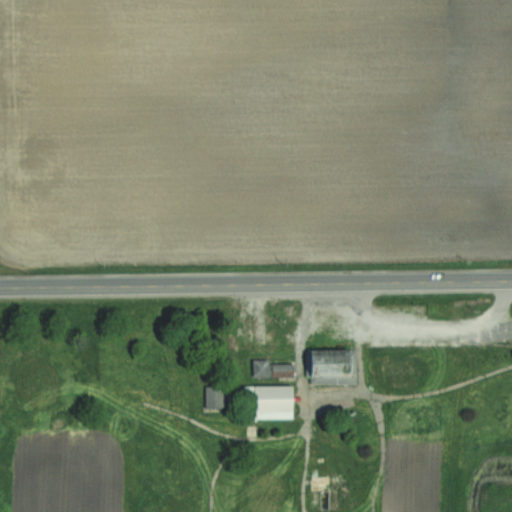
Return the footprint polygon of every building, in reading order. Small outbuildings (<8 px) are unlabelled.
[(310,351),(356,350),(357,384),(310,384),(310,351)] [(253,376),(267,376),(267,361),(253,361),(253,376)] [(293,363),(271,363),(271,377),(293,377),(293,363)] [(292,386),(293,419),(245,420),(244,387),(292,386)] [(206,388),(226,387),(227,410),(206,410),(206,388)] [(311,476),(350,476),(350,510),(311,510),(311,476)]
